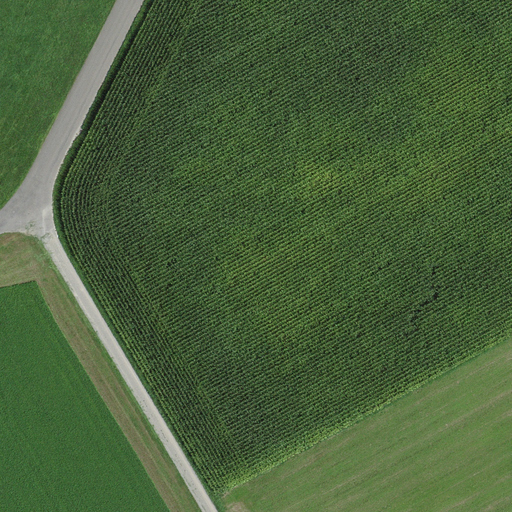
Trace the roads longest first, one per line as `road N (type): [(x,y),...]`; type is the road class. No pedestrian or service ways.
road 1 (track): [(218,511),(32,201)]
road 2 (track): [(0,222),(32,201),(136,0)]
